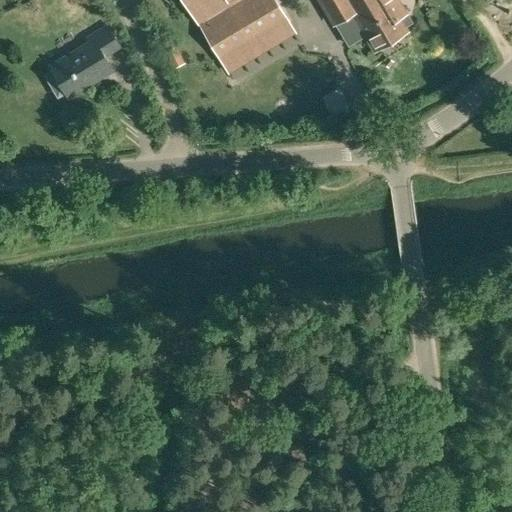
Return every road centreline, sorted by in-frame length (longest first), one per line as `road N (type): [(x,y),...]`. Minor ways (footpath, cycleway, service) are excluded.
road 1 (unclassified): [(395,152),(0,180)]
road 2 (unclassified): [(448,511),(395,152)]
road 3 (track): [(0,255),(296,201)]
road 4 (track): [(219,291),(305,275),(413,276),(511,253)]
road 5 (track): [(271,469),(275,443),(305,404),(426,356)]
road 6 (track): [(370,373),(367,414),(271,469)]
road 7 (unclassified): [(395,152),(511,71)]
